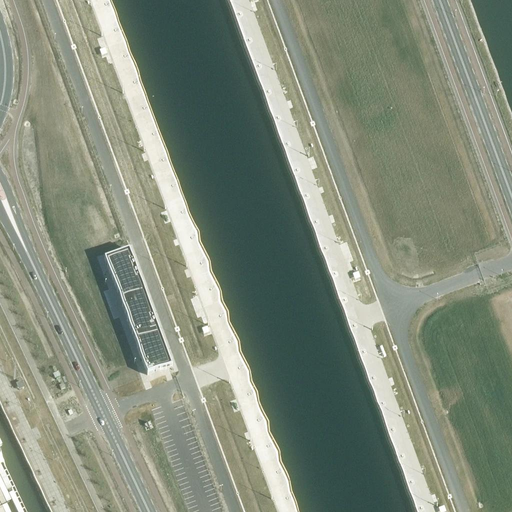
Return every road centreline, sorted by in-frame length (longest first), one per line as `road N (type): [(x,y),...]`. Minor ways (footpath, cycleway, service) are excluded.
road 1 (secondary): [(148,511),(11,218)]
road 2 (secondary): [(441,0),(511,193)]
